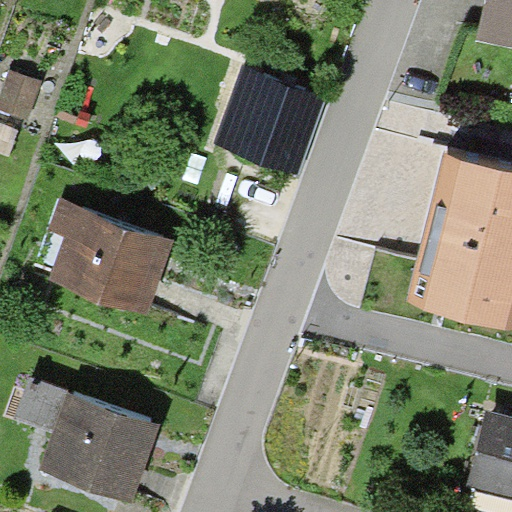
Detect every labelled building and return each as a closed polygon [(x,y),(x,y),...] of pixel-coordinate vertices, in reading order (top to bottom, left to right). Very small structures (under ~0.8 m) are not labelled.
[(511,0),(486,0),(483,16),(511,21),(511,0)] [(326,84),(240,56),(212,135),(298,165),(326,84)] [(9,63),(0,89),(0,99),(28,108),(39,73),(9,63)] [(511,188),(511,148),(430,129),(411,211),(502,232),(511,188)] [(171,229),(58,189),(47,221),(62,226),(48,268),(144,303),(171,229)] [(158,412),(26,366),(12,408),(49,422),(38,456),(130,492),(158,412)] [(511,409),(483,403),(467,474),(511,483),(511,409)]
